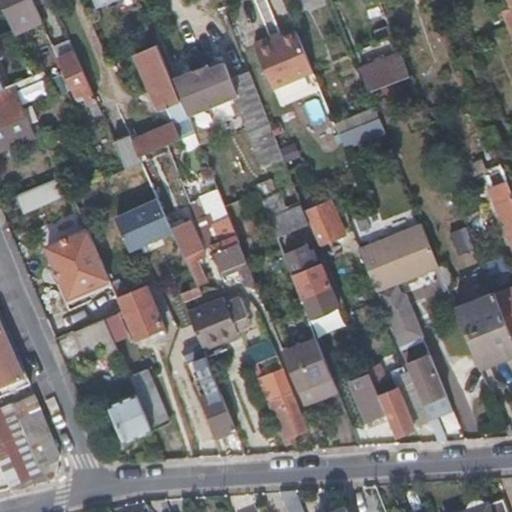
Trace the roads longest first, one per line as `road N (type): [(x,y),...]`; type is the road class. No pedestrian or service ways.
road 1 (residential): [(511,456),(100,487)]
road 2 (residential): [(0,250),(100,487)]
